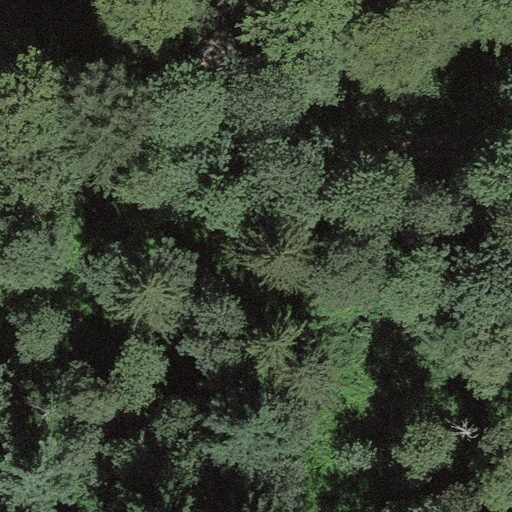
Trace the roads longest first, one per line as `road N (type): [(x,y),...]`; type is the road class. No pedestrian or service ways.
road 1 (track): [(511,135),(235,145),(145,161),(41,209)]
road 2 (track): [(0,232),(41,209),(154,105),(239,0)]
